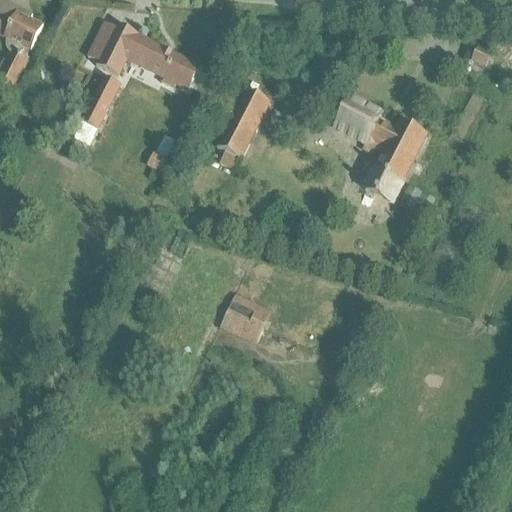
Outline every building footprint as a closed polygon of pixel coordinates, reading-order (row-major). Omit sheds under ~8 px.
[(0,0),(0,39),(7,43),(6,49),(10,55),(6,63),(4,62),(0,69),(0,74),(1,75),(0,75),(0,89),(12,96),(30,61),(27,59),(29,54),(31,55),(44,29),(30,22),(33,17),(0,0)] [(191,91),(200,72),(202,69),(200,70),(141,40),(141,39),(118,28),(116,31),(106,26),(89,60),(97,65),(95,68),(120,80),(128,65),(162,82),(161,85),(175,91),(176,89),(189,95),(191,91)] [(478,50),(471,64),(485,70),(491,57),(478,50)] [(200,72),(191,91),(201,96),(210,77),(200,72)] [(247,93),(269,105),(276,92),(272,89),(273,86),(256,77),(247,93)] [(87,96),(74,120),(82,124),(75,140),(89,147),(97,133),(98,134),(122,88),(105,79),(94,99),(87,96)] [(269,105),(247,93),(246,93),(216,150),(226,154),(220,166),(236,174),(271,106),(269,105)] [(380,118),(381,118),(384,114),(351,97),(349,101),(350,102),(351,103),(380,118)] [(351,103),(350,102),(334,133),(365,149),(362,152),(379,161),(373,171),(372,170),(360,192),(394,209),(405,188),(401,185),(426,136),(425,136),(425,137),(402,124),(401,123),(396,134),(378,124),(381,118),(380,118),(351,103)] [(164,138),(147,169),(153,172),(149,181),(154,185),(159,175),(162,176),(169,162),(167,160),(175,144),(164,138)] [(409,188),(398,209),(425,223),(436,202),(409,188)] [(109,215),(102,227),(125,238),(132,224),(109,215)] [(237,297),(221,332),(256,348),(272,314),(237,297)]
